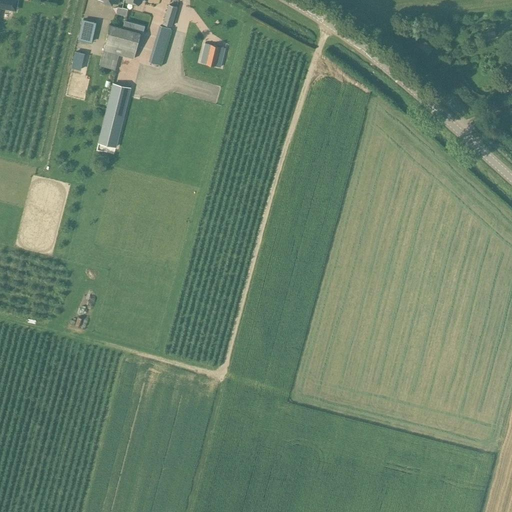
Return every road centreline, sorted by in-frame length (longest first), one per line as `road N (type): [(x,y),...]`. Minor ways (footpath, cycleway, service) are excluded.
road 1 (track): [(330,26),(278,167),(220,371),(81,337)]
road 2 (unclassified): [(511,179),(408,85),(286,0)]
